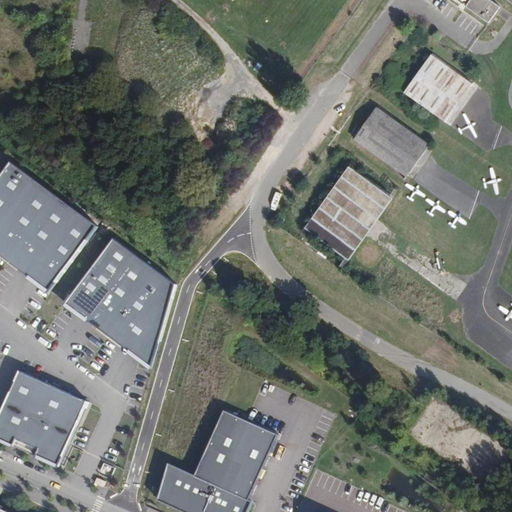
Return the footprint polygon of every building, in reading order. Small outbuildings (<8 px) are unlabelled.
[(499,7),(489,0),(468,0),(465,5),(464,6),(488,22),(499,7)] [(431,53),(404,93),(445,121),(457,104),(473,82),(431,53)] [(376,109),(356,139),(412,177),(420,165),(428,153),(432,147),(376,109)] [(13,163),(0,180),(0,254),(7,260),(19,269),(39,284),(51,293),(99,227),(13,163)] [(317,237),(348,259),(365,235),(376,218),(391,198),(348,167),(304,228),(317,237)] [(108,233),(58,295),(66,302),(78,311),(99,327),(112,336),(124,345),(150,365),(174,279),(108,233)] [(3,413),(0,419),(0,440),(60,467),(90,403),(39,380),(22,372),(8,402),(3,413)] [(170,464),(159,501),(181,511),(249,511),(253,502),(250,501),(280,436),(226,411),(196,476),(170,464)] [(98,478),(96,484),(104,488),(107,482),(98,478)]
